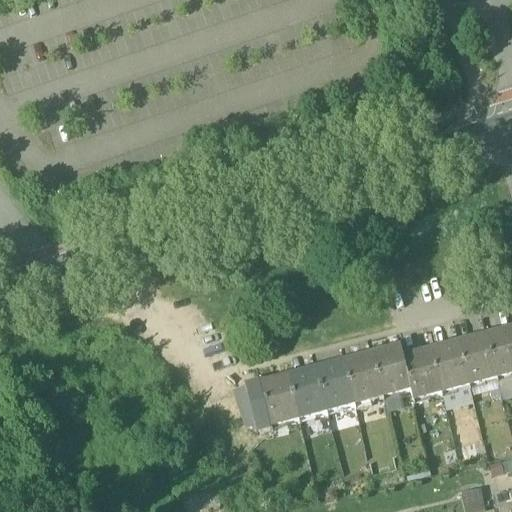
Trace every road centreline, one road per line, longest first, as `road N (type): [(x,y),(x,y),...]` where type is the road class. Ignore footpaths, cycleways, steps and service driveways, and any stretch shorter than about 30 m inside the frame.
road 1 (unclassified): [(511,300),(200,378),(143,310),(130,259)]
road 2 (residential): [(130,259),(511,130)]
road 3 (residential): [(0,302),(130,259)]
